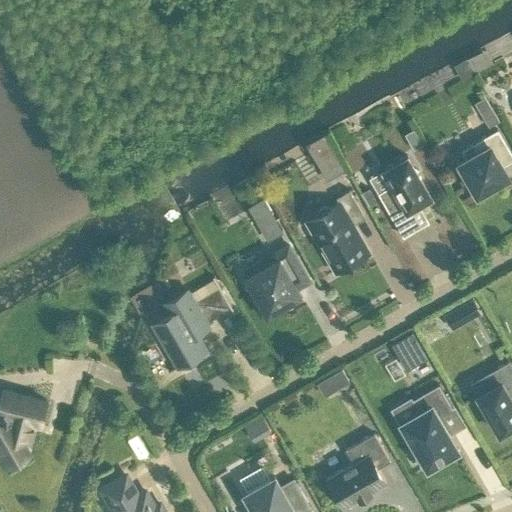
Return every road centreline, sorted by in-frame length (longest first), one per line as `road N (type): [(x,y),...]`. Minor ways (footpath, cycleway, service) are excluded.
road 1 (residential): [(178,446),(511,256)]
road 2 (residential): [(178,446),(142,394),(85,366),(56,367)]
